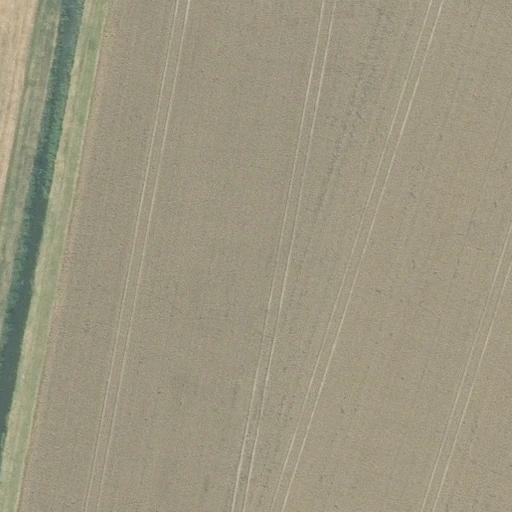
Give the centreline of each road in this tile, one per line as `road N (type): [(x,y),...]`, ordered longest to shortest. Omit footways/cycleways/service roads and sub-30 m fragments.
road 1 (track): [(3,511),(98,0)]
road 2 (track): [(0,250),(42,0)]
